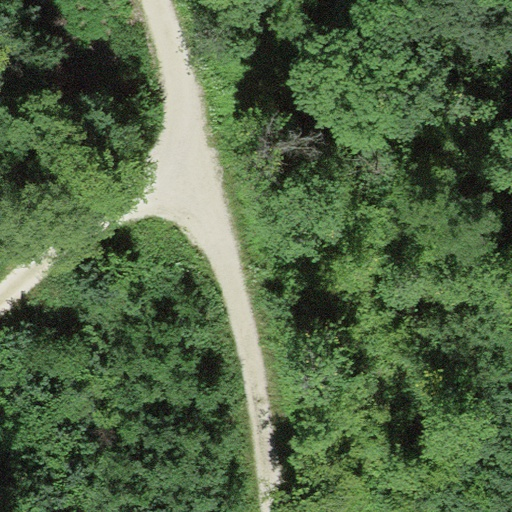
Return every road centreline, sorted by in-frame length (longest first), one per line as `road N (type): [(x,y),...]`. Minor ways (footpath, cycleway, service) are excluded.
road 1 (track): [(145,0),(196,156),(0,323)]
road 2 (track): [(272,511),(267,432),(196,156)]
